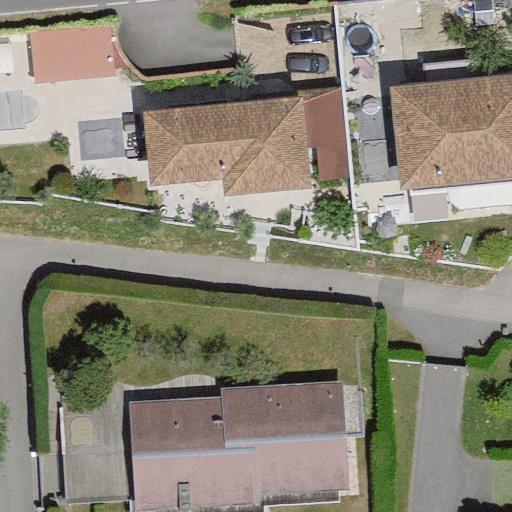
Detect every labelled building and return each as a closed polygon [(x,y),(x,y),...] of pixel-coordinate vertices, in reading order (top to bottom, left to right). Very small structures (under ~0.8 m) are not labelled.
[(34,76),(120,74),(119,19),(32,22),(34,76)] [(511,187),(511,91),(392,102),(400,197),(511,187)] [(298,113),(143,125),(149,194),(221,189),(222,205),(305,198),(298,113)] [(222,406),(131,411),(136,511),(251,511),(251,503),(348,498),(342,389),(222,395),(222,406)] [(511,511),(511,429),(442,431),(443,459),(469,458),(470,511),(511,511)]
